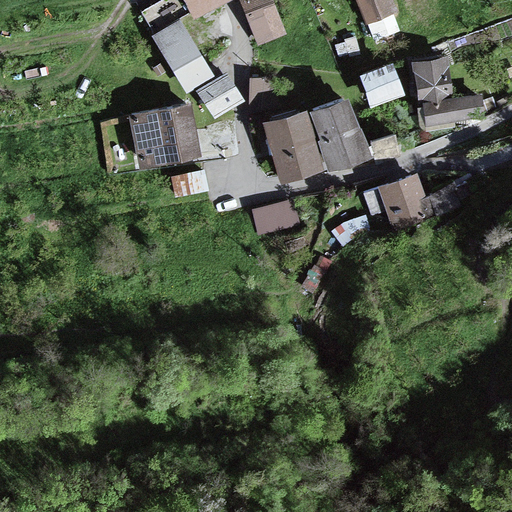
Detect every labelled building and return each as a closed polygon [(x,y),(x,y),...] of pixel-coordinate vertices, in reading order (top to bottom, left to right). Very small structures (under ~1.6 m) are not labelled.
[(174,0),(144,0),(149,16),(177,8),(174,0)] [(178,0),(186,14),(212,0),(178,0)] [(269,0),(268,0),(238,0),(259,42),(283,31),(269,0)] [(387,0),(350,0),(362,27),(393,14),(387,0)] [(200,63),(179,35),(157,52),(179,79),(200,63)] [(447,52),(405,58),(410,97),(421,95),(424,120),(483,112),(480,89),(452,93),(447,52)] [(386,56),(354,70),(369,104),(401,91),(386,56)] [(233,97),(218,70),(192,84),(207,111),(233,97)] [(337,88),(300,105),(328,166),(366,149),(337,88)] [(181,98),(118,109),(128,166),(192,154),(181,98)] [(300,105),(255,118),(273,178),(318,165),(300,105)] [(171,166),(174,190),(208,186),(205,162),(171,166)] [(418,174),(381,189),(398,232),(435,217),(427,196),(418,174)] [(456,178),(427,196),(435,217),(468,200),(456,178)] [(279,204),(278,187),(251,188),(252,205),(279,204)]
